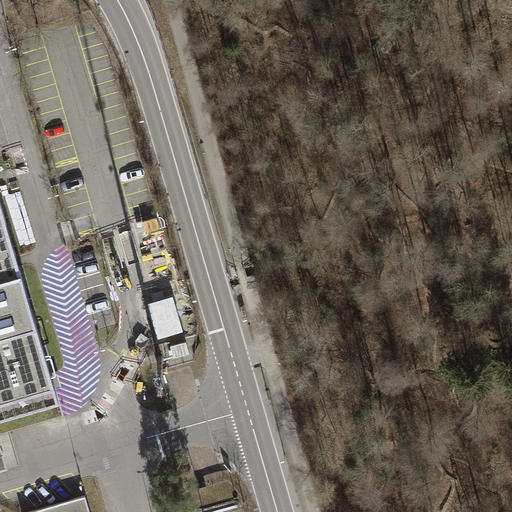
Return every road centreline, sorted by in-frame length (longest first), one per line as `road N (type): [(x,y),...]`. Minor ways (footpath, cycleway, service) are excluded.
road 1 (motorway): [(108,0),(133,46),(216,331),(235,365)]
road 2 (motorway): [(235,365),(231,326),(132,0)]
road 3 (primary): [(278,511),(235,365)]
